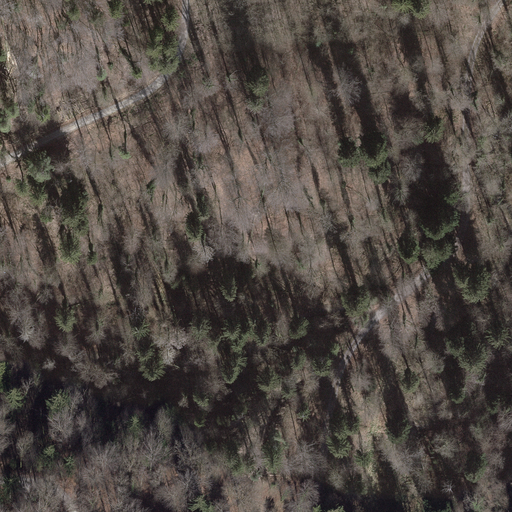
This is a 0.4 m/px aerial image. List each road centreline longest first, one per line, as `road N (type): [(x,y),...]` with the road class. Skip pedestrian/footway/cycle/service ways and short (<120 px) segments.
road 1 (track): [(312,511),(347,357),(372,321),(448,258),(462,235),(468,89),(502,0)]
road 2 (track): [(370,511),(367,458),(391,348),(456,249)]
road 3 (track): [(187,0),(180,46),(157,83),(0,164)]
